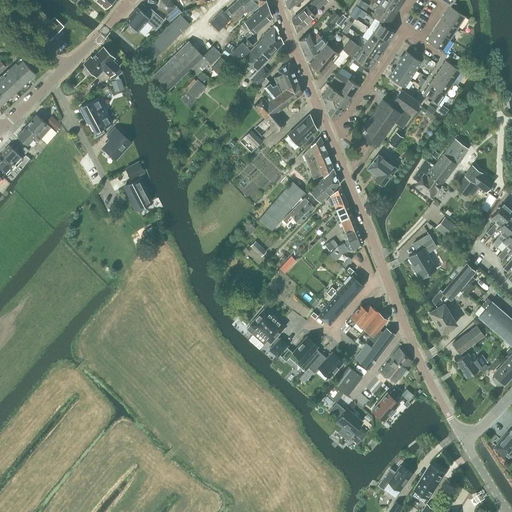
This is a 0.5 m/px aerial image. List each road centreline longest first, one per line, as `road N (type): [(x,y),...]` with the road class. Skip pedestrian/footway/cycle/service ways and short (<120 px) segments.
road 1 (residential): [(465,441),(400,319),(347,175)]
road 2 (residential): [(331,137),(278,0)]
road 3 (residential): [(337,128),(404,27)]
